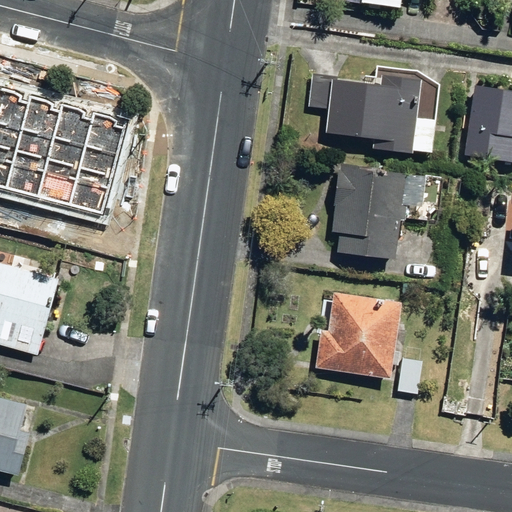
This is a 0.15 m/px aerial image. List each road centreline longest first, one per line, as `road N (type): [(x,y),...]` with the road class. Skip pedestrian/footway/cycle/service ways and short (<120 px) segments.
road 1 (secondary): [(226,61),(174,445)]
road 2 (residential): [(174,445),(511,491)]
road 3 (residential): [(0,4),(226,61)]
